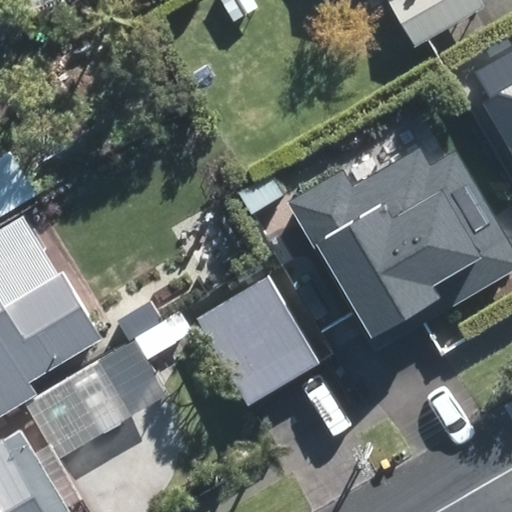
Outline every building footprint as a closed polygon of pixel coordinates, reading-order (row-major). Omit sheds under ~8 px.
[(334,120),(291,41),(200,90),(243,170),(334,120)] [(511,50),(473,74),(486,96),(483,98),(511,148),(511,50)] [(289,202),(376,352),(511,273),(511,244),(457,149),(427,166),(416,146),(351,184),(343,170),(289,202)] [(0,217),(31,198),(10,164),(0,170),(0,217)] [(8,305),(0,292),(0,417),(40,393),(32,380),(102,337),(62,272),(8,305)] [(320,361),(268,278),(202,319),(254,402),(320,361)] [(0,511),(68,511),(70,511),(23,428),(6,438),(6,437),(0,440),(0,511)]
